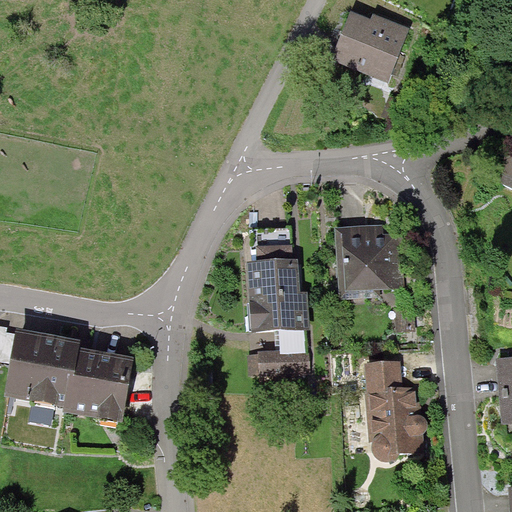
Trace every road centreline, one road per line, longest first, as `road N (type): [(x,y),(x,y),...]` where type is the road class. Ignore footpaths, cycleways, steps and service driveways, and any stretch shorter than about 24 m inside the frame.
road 1 (residential): [(390,166),(438,233),(465,511)]
road 2 (residential): [(170,317),(176,511)]
road 3 (residential): [(315,0),(233,172)]
road 4 (residential): [(170,317),(0,297)]
road 5 (residential): [(233,172),(309,161),(375,159),(390,166)]
road 6 (residential): [(233,172),(170,317)]
road 7 (residential): [(390,166),(410,152),(511,129)]
